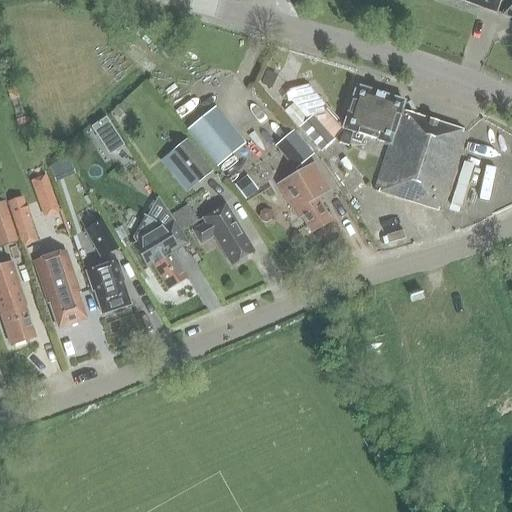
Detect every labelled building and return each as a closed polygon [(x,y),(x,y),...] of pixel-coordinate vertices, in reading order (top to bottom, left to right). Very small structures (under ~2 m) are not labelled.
[(457,0),(495,13),(499,0),(457,0)] [(511,0),(507,0),(502,15),(511,18),(511,0)] [(265,71),(260,85),(271,90),(276,76),(265,71)] [(399,111),(403,102),(356,86),(342,129),(352,133),(350,140),(360,143),(362,136),(389,145),(399,111)] [(122,102),(111,112),(118,118),(128,109),(122,102)] [(214,107),(186,130),(216,167),(244,144),(214,107)] [(466,133),(399,111),(389,145),(374,191),(441,212),(466,133)] [(299,126),(297,127),(320,152),(334,140),(312,115),(311,116),(299,126)] [(111,155),(123,147),(105,118),(90,127),(103,147),(105,146),(111,155)] [(293,131),(279,143),(298,165),(312,153),(293,131)] [(212,171),(186,139),(169,153),(195,186),(212,171)] [(47,170),(66,157),(62,151),(43,164),(47,170)] [(137,184),(144,178),(133,163),(126,168),(137,184)] [(330,222),(316,197),(328,190),(313,164),(277,186),(292,211),(296,209),(310,234),(330,222)] [(240,180),(234,185),(245,199),(251,194),(240,180)] [(48,183),(35,188),(45,216),(48,215),(58,212),(57,210),(49,186),(48,183)] [(37,241),(22,197),(6,202),(21,247),(37,241)] [(187,279),(171,253),(187,243),(173,221),(157,197),(146,217),(143,215),(142,216),(143,217),(131,239),(134,243),(131,245),(145,269),(151,265),(167,291),(187,279)] [(0,247),(17,242),(4,201),(0,201),(0,247)] [(252,252),(235,223),(224,204),(201,218),(204,223),(191,231),(199,245),(213,237),(230,265),(252,252)] [(197,222),(187,205),(171,214),(181,232),(197,222)] [(259,213),(258,218),(261,222),(266,223),(270,220),(271,215),(268,210),(263,210),(259,213)] [(118,248),(101,218),(82,229),(100,259),(118,248)] [(511,244),(503,248),(511,272),(511,244)] [(46,304),(48,303),(57,329),(86,320),(77,294),(80,293),(66,250),(32,262),(46,304)] [(0,316),(10,345),(34,337),(24,307),(19,292),(20,291),(11,263),(3,266),(0,266),(0,316)] [(101,315),(129,305),(116,268),(114,269),(112,263),(86,272),(88,278),(101,315)]
